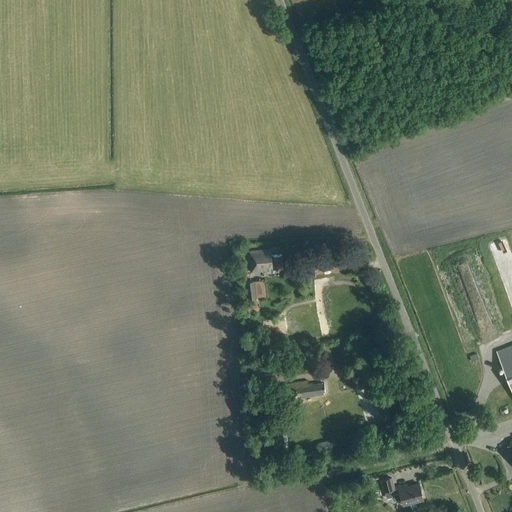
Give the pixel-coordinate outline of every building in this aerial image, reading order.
[(272,269),(283,268),(281,254),(271,255),(271,249),(249,251),(251,272),(272,270),(272,269)] [(325,259),(298,258),(297,273),(324,274),(325,259)] [(244,282),(246,299),(256,297),(254,281),(244,282)] [(472,292),(472,285),(461,288),(468,308),(455,308),(454,308),(465,341),(479,341),(496,335),(496,332),(488,308),(477,308),(477,306),(473,297),(487,292),(472,292)] [(258,310),(257,302),(246,304),(248,312),(258,310)] [(295,312),(305,308),(302,302),(292,305),(295,312)] [(402,340),(404,331),(394,328),(392,337),(402,340)] [(331,357),(328,346),(322,348),(324,358),(331,357)] [(511,346),(497,353),(511,390),(511,440),(511,441),(511,443),(511,346)] [(272,393),(270,377),(248,380),(250,396),(272,393)] [(308,385),(308,380),(283,384),(286,399),(323,394),(323,392),(325,392),(324,382),(308,385)] [(379,395),(384,407),(393,403),(388,391),(379,395)] [(289,451),(286,431),(279,432),(280,442),(281,442),(283,452),(289,451)] [(319,442),(320,451),(333,449),(331,440),(319,442)] [(384,491),(385,491),(387,498),(392,497),(393,501),(401,499),(403,504),(423,499),(418,483),(406,486),(406,484),(394,487),(391,477),(381,480),(384,491)] [(348,500),(340,508),(343,511),(345,511),(353,505),(348,500)]
